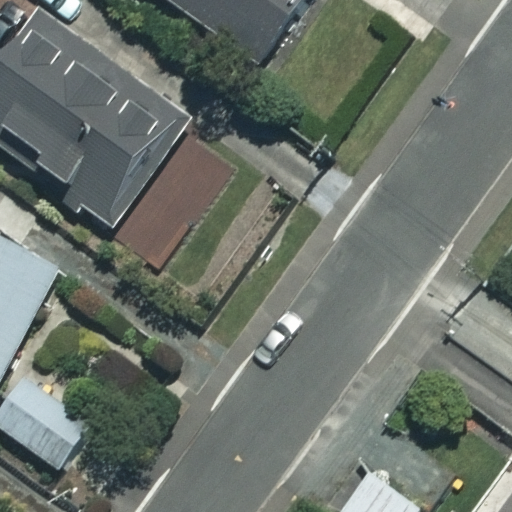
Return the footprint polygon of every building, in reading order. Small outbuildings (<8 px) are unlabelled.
[(302,0),(163,0),(258,65),(302,0)] [(191,126),(42,16),(0,72),(0,146),(114,231),(191,126)] [(0,373),(58,276),(0,242),(0,373)] [(95,432),(24,381),(0,413),(0,429),(63,475),(95,432)] [(511,511),(511,437),(463,506),(453,499),(443,511),(511,511)] [(412,511),(363,475),(335,511),(412,511)]
